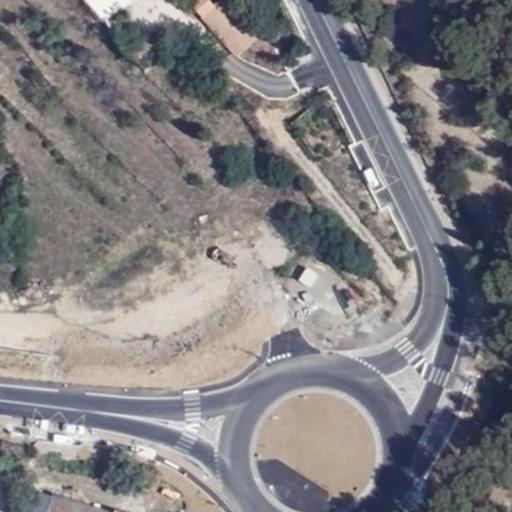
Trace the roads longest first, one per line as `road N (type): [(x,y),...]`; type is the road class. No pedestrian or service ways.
road 1 (tertiary): [(313,0),(447,278),(445,318)]
road 2 (primary): [(302,405),(209,397),(112,414)]
road 3 (tertiary): [(354,452),(409,427),(438,375),(445,318)]
road 4 (primary): [(112,414),(216,453),(274,428)]
road 5 (tertiary): [(445,318),(376,365),(336,411)]
